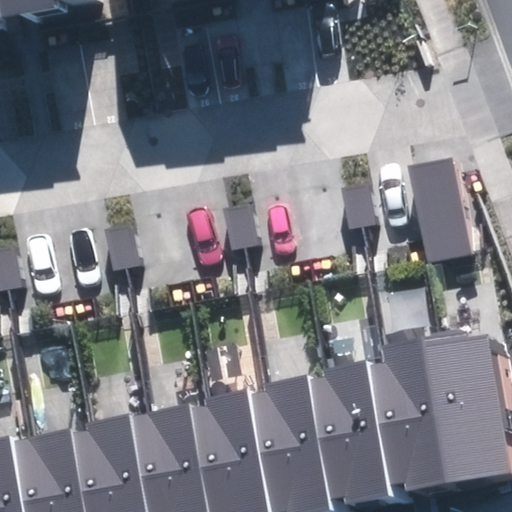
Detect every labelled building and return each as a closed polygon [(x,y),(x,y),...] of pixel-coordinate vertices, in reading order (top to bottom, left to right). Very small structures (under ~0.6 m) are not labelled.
[(79,0),(0,0),(0,17),(80,5),(79,0)] [(408,164),(427,263),(472,254),(454,155),(408,164)] [(342,188),(350,229),(377,224),(369,183),(342,188)] [(224,207),(231,251),(257,247),(250,203),(224,207)] [(105,229),(114,271),(142,265),(133,223),(105,229)] [(0,247),(0,292),(22,289),(14,245),(0,247)] [(0,511),(280,511),(286,511),(325,511),(334,510),(331,497),(343,495),(345,504),(392,495),(390,484),(405,481),(407,491),(511,471),(485,336),(465,340),(463,332),(379,349),(382,363),(368,366),(367,361),(322,369),(324,378),(310,381),(309,373),(266,381),(268,393),(250,397),(249,389),(205,398),(206,406),(198,407),(197,402),(130,415),(130,413),(84,422),(85,429),(12,443),(10,435),(0,436),(0,511)]
